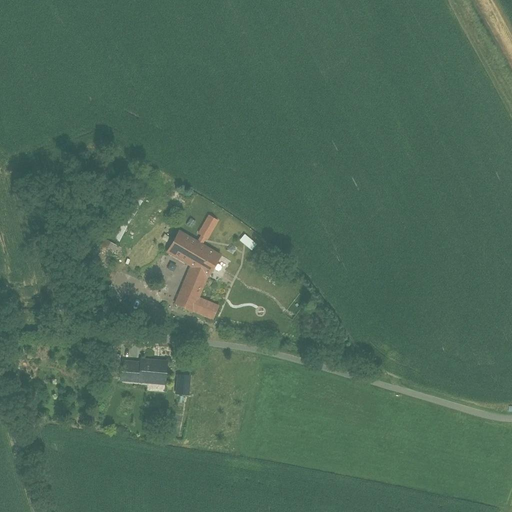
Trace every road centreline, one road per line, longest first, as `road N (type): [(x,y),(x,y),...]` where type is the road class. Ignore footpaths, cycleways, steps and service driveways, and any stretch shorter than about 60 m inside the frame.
road 1 (residential): [(511,410),(258,344),(0,313)]
road 2 (residential): [(0,391),(36,511)]
